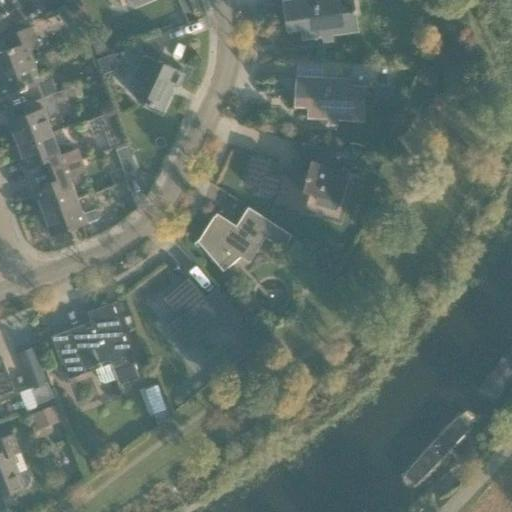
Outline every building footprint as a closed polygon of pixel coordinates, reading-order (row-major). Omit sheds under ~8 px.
[(17,25),(44,4),(41,0),(0,0),(0,20),(9,14),(17,25)] [(337,4),(336,0),(288,0),(282,1),(287,32),(301,30),(302,41),(358,33),(353,1),(337,4)] [(0,75),(35,63),(30,51),(40,48),(32,26),(8,36),(12,48),(0,53),(0,75)] [(164,49),(159,35),(133,45),(139,63),(140,62),(151,67),(136,99),(161,111),(173,86),(178,88),(184,73),(155,60),(159,51),(164,49)] [(352,79),(353,63),(323,61),(322,78),(296,76),(294,108),(308,108),(308,119),(364,122),(365,91),(349,90),(349,79),(352,79)] [(0,75),(0,90),(3,98),(28,88),(33,101),(57,92),(48,71),(39,74),(35,63),(0,75)] [(376,100),(393,100),(394,87),(377,86),(376,100)] [(18,145),(52,133),(46,118),(60,113),(56,105),(70,99),(66,89),(29,103),(33,113),(9,122),(18,145)] [(113,111),(99,116),(105,132),(110,147),(124,142),(113,111)] [(57,147),(52,133),(18,145),(27,169),(51,160),(54,170),(78,161),(70,142),(57,147)] [(336,151),(302,142),(291,180),(269,174),(273,160),(253,154),(245,184),(259,188),(257,193),(275,198),(274,203),(304,211),(309,194),(340,203),(349,172),(331,167),(336,151)] [(116,150),(125,174),(136,170),(127,146),(116,150)] [(43,213),(77,200),(71,185),(85,180),(78,161),(54,170),(58,180),(34,189),(43,213)] [(77,200),(43,213),(52,236),(99,218),(96,209),(82,214),(77,200)] [(292,235),(248,207),(236,226),(217,213),(210,224),(213,227),(194,244),(195,245),(198,242),(223,272),(241,257),(249,262),(265,237),(283,249),(292,235)] [(205,298),(188,279),(165,299),(179,317),(166,328),(185,351),(216,325),(224,334),(243,318),(217,288),(205,298)] [(124,335),(112,303),(87,313),(92,327),(86,329),(84,324),(51,337),(62,366),(65,364),(70,379),(96,369),(100,381),(105,383),(116,379),(119,385),(140,378),(131,355),(133,355),(126,334),(124,335)] [(238,336),(249,349),(259,341),(248,327),(238,336)] [(511,377),(511,345),(480,396),(495,405),(511,377)] [(53,399),(35,351),(19,357),(31,389),(37,405),(53,399)] [(0,359),(0,395),(14,390),(2,359),(0,359)] [(167,410),(158,384),(144,389),(154,415),(167,410)] [(30,414),(37,430),(62,420),(55,404),(30,414)] [(408,497),(474,424),(461,412),(395,485),(408,497)] [(19,473),(12,454),(20,451),(13,435),(0,439),(0,508),(15,503),(11,493),(25,488),(28,485),(30,480),(28,476),(24,473),(19,473)]
